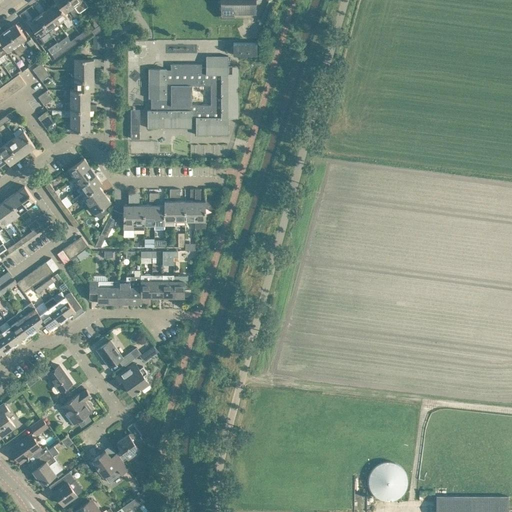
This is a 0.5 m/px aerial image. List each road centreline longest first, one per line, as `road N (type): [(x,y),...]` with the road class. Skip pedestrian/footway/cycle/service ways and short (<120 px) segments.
road 1 (unclassified): [(216,511),(215,483),(345,0)]
road 2 (residential): [(221,171),(220,183),(119,183),(84,139),(71,138),(0,184)]
road 3 (track): [(397,511),(411,509),(418,488),(429,404),(511,413)]
road 4 (residential): [(88,439),(111,422),(114,408),(64,334)]
road 5 (residential): [(64,334),(98,315),(181,315)]
